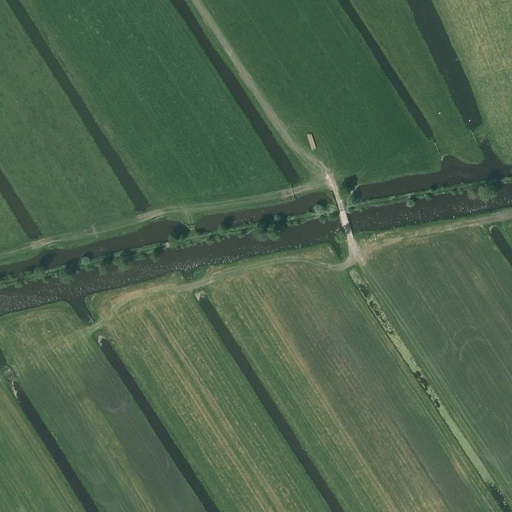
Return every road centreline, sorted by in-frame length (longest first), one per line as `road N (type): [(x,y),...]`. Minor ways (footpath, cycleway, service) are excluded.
road 1 (track): [(0,283),(339,208),(511,179)]
road 2 (track): [(195,0),(281,131),(328,176),(339,208)]
road 3 (track): [(511,217),(387,243),(353,259),(339,208)]
